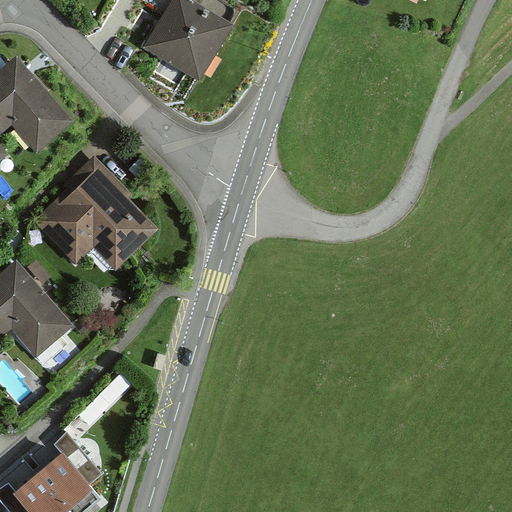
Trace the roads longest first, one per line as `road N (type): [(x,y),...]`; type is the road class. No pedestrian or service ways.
road 1 (residential): [(487,0),(411,191),(387,215),(346,230),(241,196)]
road 2 (secondary): [(148,511),(241,196)]
road 3 (residential): [(241,196),(107,84),(29,0)]
road 4 (secondary): [(241,196),(312,0)]
road 5 (residential): [(0,464),(106,365)]
